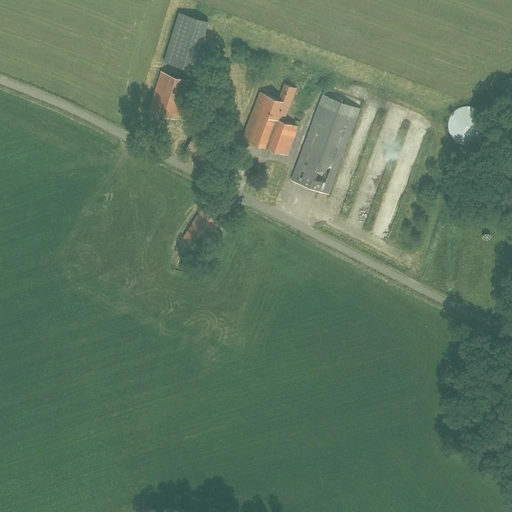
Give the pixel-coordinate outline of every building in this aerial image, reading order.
[(178,11),(163,59),(193,68),(207,19),(178,11)] [(180,118),(188,77),(159,71),(150,112),(180,118)] [(289,154),(299,126),(284,120),(296,88),(285,84),(279,99),(260,92),(243,138),(289,154)] [(323,94),(319,104),(291,180),(328,193),(360,108),(323,94)] [(486,129),(486,127),(486,125),(486,123),(486,121),(485,119),(485,117),(483,115),(482,113),(481,111),(479,110),(477,109),(476,108),(474,107),(471,106),(469,106),(467,106),(465,106),(463,106),(461,107),(459,107),(457,109),(455,110),(454,111),(452,113),(451,115),(450,116),(449,118),(448,121),(448,123),(448,125),(448,127),(448,129),(449,131),(450,133),(451,135),(452,137),(453,138),(455,140),(457,141),(459,142),(461,143),(463,144),(465,144),(467,144),(469,144),(471,144),(473,143),(475,142),(477,141),(479,140),(481,139),(482,137),(483,135),(484,133),(485,131),(486,129)] [(222,118),(208,112),(203,124),(217,130),(222,118)] [(186,150),(229,174),(240,153),(197,129),(186,150)] [(202,208),(191,224),(181,240),(201,253),(221,221),(202,208)] [(205,260),(192,257),(190,274),(202,276),(205,260)]
